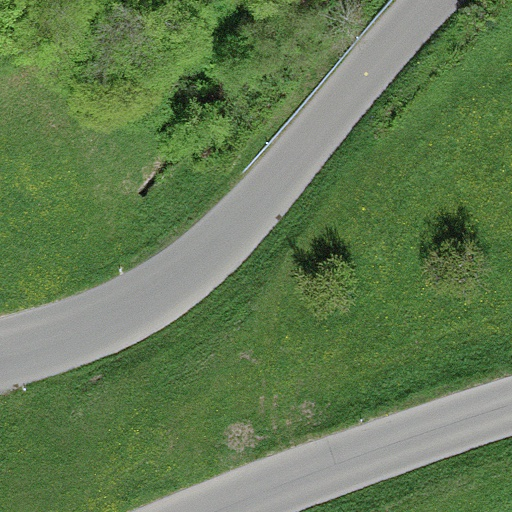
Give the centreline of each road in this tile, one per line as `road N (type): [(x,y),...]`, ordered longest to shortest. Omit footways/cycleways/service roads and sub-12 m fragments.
road 1 (tertiary): [(427,0),(212,246),(108,314),(0,353)]
road 2 (tertiary): [(236,511),(353,460),(511,406)]
